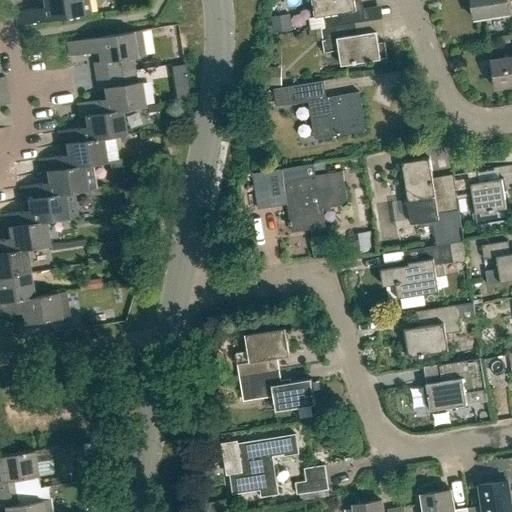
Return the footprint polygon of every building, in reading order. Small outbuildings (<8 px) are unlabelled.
[(40,0),(42,9),(37,9),(37,8),(14,11),(17,25),(91,13),(88,0),(40,0)] [(325,28),(356,23),(364,22),(362,9),(356,10),(354,0),(312,0),(315,17),(323,16),(325,28)] [(471,0),(474,19),(510,13),(507,0),(471,0)] [(271,17),(273,33),(290,30),(288,15),(271,17)] [(356,23),(325,28),(322,29),(323,40),(322,41),(324,53),(339,51),(342,66),(387,59),(385,43),(378,44),(377,32),(358,35),(356,23)] [(132,31),(66,42),(68,56),(91,53),(91,50),(96,50),(98,62),(93,63),(95,76),(120,72),(134,70),(132,58),(136,57),(144,56),(140,30),(132,31)] [(495,88),(511,85),(511,56),(491,60),(495,88)] [(120,72),(95,76),(97,89),(102,89),(104,101),(99,102),(101,113),(121,110),(144,107),(140,82),(135,82),(134,70),(120,72)] [(326,97),(324,82),(289,87),(292,105),(308,102),(311,119),(314,119),(317,138),(363,131),(357,93),(326,97)] [(0,104),(9,104),(6,91),(0,91),(0,104)] [(99,100),(76,103),(78,116),(78,117),(83,117),(85,129),(80,130),(82,141),(102,138),(125,134),(121,110),(101,113),(99,102),(99,100)] [(147,112),(158,110),(157,104),(146,105),(147,112)] [(80,127),(57,131),(59,144),(59,146),(64,145),(66,157),(61,158),(62,169),(83,165),(83,166),(91,164),(106,162),(102,138),(82,141),(80,130),(80,127)] [(60,155),(38,159),(40,173),(45,172),(47,184),(42,185),(44,197),(64,193),(75,192),(87,190),(87,189),(89,189),(95,188),(91,164),(83,166),(83,165),(62,169),(61,158),(60,155)] [(456,199),(452,175),(432,178),(429,158),(402,162),(411,224),(439,220),(436,202),(440,202),(441,213),(458,210),(456,199)] [(109,168),(120,166),(119,159),(108,161),(109,168)] [(265,172),(266,183),(269,208),(286,205),(291,232),(325,227),(322,209),(347,205),(342,172),(317,176),(315,164),(265,172)] [(477,183),(475,171),(452,175),(456,199),(472,197),(477,225),(508,220),(501,179),(477,183)] [(41,183),(19,187),(21,201),(26,200),(28,212),(23,213),(25,224),(45,221),(68,218),(78,216),(75,192),(64,193),(44,197),(42,185),(41,183)] [(95,188),(89,189),(90,196),(101,194),(100,187),(95,188)] [(138,204),(139,204),(138,190),(127,192),(129,206),(138,204)] [(25,224),(23,213),(23,211),(0,214),(0,217),(2,228),(6,227),(8,240),(4,241),(6,252),(26,248),(26,249),(49,245),(45,221),(25,224)] [(348,237),(351,254),(373,251),(371,234),(348,237)] [(0,277),(30,273),(26,249),(26,248),(6,252),(4,241),(3,238),(0,238),(0,277)] [(511,253),(510,254),(508,241),(481,245),(483,259),(496,258),(498,269),(485,271),(487,285),(511,280),(511,253)] [(394,267),(380,269),(383,286),(395,284),(398,298),(439,292),(436,277),(445,276),(444,264),(452,263),(449,244),(421,248),(423,260),(408,263),(408,265),(394,267)] [(34,296),(30,273),(0,277),(0,315),(15,314),(15,311),(13,300),(34,296)] [(80,290),(93,288),(102,286),(101,278),(79,282),(80,290)] [(34,296),(13,300),(15,311),(20,311),(22,322),(17,323),(19,337),(45,333),(43,320),(61,317),(70,316),(66,291),(57,292),(34,296)] [(408,357),(448,351),(445,334),(460,332),(456,305),(431,309),(433,324),(404,328),(408,357)] [(239,376),(278,370),(276,358),(288,357),(284,329),(244,335),(247,352),(235,354),(239,376)] [(430,410),(467,404),(465,393),(483,390),(478,359),(450,363),(452,380),(426,384),(430,410)] [(278,370),(239,376),(242,400),(272,395),(275,410),(314,404),(310,378),(280,382),(278,370)] [(299,454),(295,434),(237,443),(237,440),(221,443),(225,474),(228,474),(231,494),(259,490),(260,497),(277,494),(272,456),(283,455),(283,456),(299,454)] [(101,441),(84,444),(86,457),(103,455),(101,441)] [(36,475),(32,449),(0,454),(0,493),(36,488),(34,475),(36,475)] [(296,495),(328,490),(326,478),(325,465),(304,468),(306,481),(294,483),(296,495)] [(467,508),(467,511),(511,511),(507,481),(479,485),(482,506),(467,508)] [(3,511),(52,511),(50,498),(49,498),(48,487),(48,486),(36,488),(0,493),(0,507),(3,507),(3,511)] [(467,511),(467,508),(454,510),(451,490),(421,495),(423,511),(467,511)] [(383,511),(381,501),(354,505),(354,511),(383,511)]
